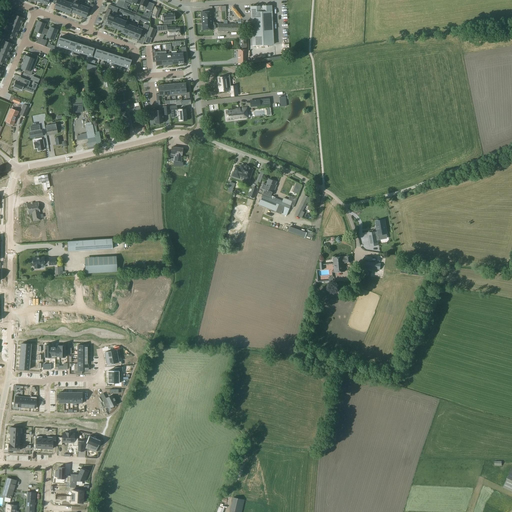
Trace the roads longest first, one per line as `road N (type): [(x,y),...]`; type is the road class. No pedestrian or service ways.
road 1 (unknown): [(86,511),(95,462),(141,337),(105,316),(37,308),(8,290)]
road 2 (unclassified): [(17,169),(171,132),(203,135)]
road 3 (unclassified): [(343,206),(308,181),(203,135)]
road 4 (residential): [(88,30),(132,47),(143,75),(194,71)]
road 5 (unclassified): [(343,206),(463,167)]
